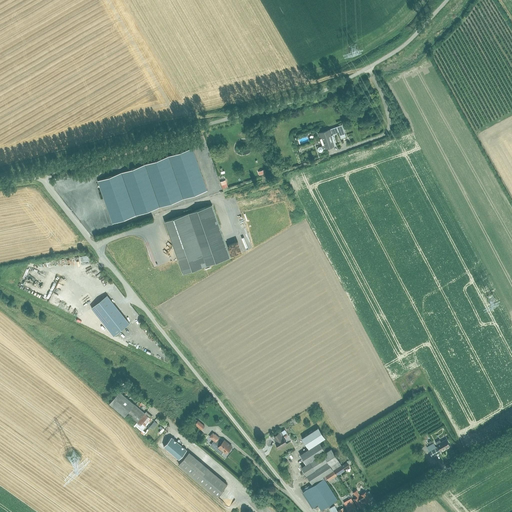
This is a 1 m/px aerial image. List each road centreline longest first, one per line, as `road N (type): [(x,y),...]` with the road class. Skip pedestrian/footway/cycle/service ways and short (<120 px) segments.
road 1 (unclassified): [(309,511),(44,181)]
road 2 (unclassified): [(78,156),(316,94),(401,46),(447,0)]
road 3 (tertiary): [(381,511),(511,435)]
